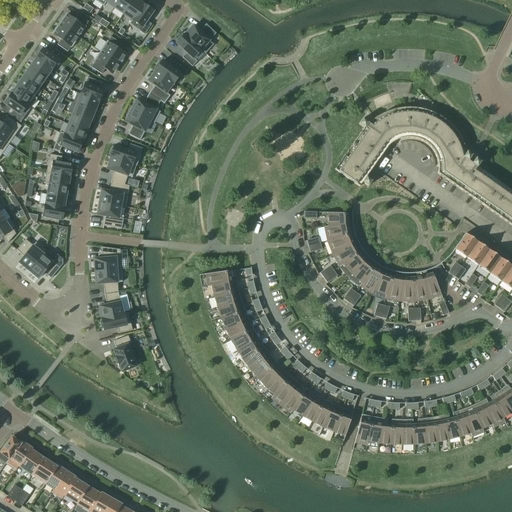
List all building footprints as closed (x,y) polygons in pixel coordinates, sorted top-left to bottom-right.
[(133,0),(120,0),(114,8),(123,14),(133,0)] [(143,5),(136,0),(133,0),(123,14),(132,20),(129,24),(143,5)] [(153,11),(143,5),(129,24),(139,31),(146,21),(153,11)] [(74,20),(66,15),(64,18),(62,18),(58,24),(78,37),(84,27),(74,20)] [(78,15),(74,20),(84,27),(88,22),(78,15)] [(149,22),(146,21),(139,31),(144,35),(148,29),(151,24),(149,22)] [(78,37),(58,24),(54,29),(55,30),(53,34),(61,40),(71,47),(78,37)] [(216,34),(206,24),(202,29),(207,34),(204,36),(209,41),(216,34)] [(207,34),(202,29),(199,31),(193,26),(185,35),(185,34),(184,34),(201,50),(209,41),(204,36),(207,34)] [(201,50),(184,34),(183,36),(182,35),(176,40),(178,42),(176,43),(186,53),(193,59),(193,58),(201,50)] [(111,37),(107,42),(118,49),(121,44),(111,37)] [(71,47),(61,40),(57,45),(67,52),(71,47)] [(118,49),(107,42),(101,52),(120,65),(124,59),(123,58),(126,54),(118,49)] [(58,60),(42,49),(36,58),(51,69),(58,60)] [(120,65),(101,52),(94,62),(105,69),(113,74),(115,70),(116,71),(120,65)] [(193,59),(186,53),(182,57),(192,67),(197,61),(195,60),(193,58),(193,59)] [(51,69),(36,58),(30,67),(45,78),(51,69)] [(161,63),(159,61),(154,68),(156,69),(155,70),(173,84),(180,75),(180,74),(173,69),(162,61),(161,63)] [(105,69),(94,62),(91,67),(101,74),(105,69)] [(188,72),(177,64),(176,65),(173,69),(180,74),(180,75),(184,77),(188,72)] [(45,78),(30,67),(23,76),(39,87),(45,78)] [(155,71),(148,81),(154,85),(153,88),(159,92),(161,89),(166,93),(173,84),(155,70),(155,71)] [(39,87),(23,76),(17,85),(37,99),(37,98),(33,96),(39,87)] [(103,91),(85,83),(80,94),(98,101),(103,91)] [(37,99),(17,85),(11,94),(31,108),(37,99)] [(159,92),(153,88),(148,94),(160,101),(164,104),(170,96),(166,93),(161,89),(159,92)] [(31,108),(11,94),(4,104),(20,115),(26,105),(30,108),(31,108)] [(98,101),(80,94),(76,104),(94,112),(98,101)] [(160,101),(148,94),(147,96),(145,100),(152,103),(150,107),(156,110),(160,101)] [(144,103),(136,100),(131,111),(154,123),(160,112),(156,110),(150,107),(152,103),(145,100),(144,103)] [(94,112),(76,104),(72,114),(90,122),(94,112)] [(438,173),(447,180),(511,225),(511,191),(477,167),(481,161),(476,158),(467,151),(466,152),(463,144),(464,144),(459,136),(458,135),(459,134),(453,127),(452,126),(445,120),(439,116),(431,112),(430,111),(421,109),(419,109),(419,108),(410,108),(403,108),(394,109),(393,110),(384,113),(383,114),(383,113),(375,118),(369,123),(368,123),(362,119),(359,124),(364,128),(335,169),(360,187),(363,182),(365,184),(368,186),(372,181),(366,177),(374,166),(379,160),(386,149),(388,146),(390,145),(392,143),(394,142),(396,140),(399,139),(401,139),(403,138),(405,138),(408,138),(410,138),(412,138),(414,138),(416,138),(417,139),(419,139),(421,140),(424,142),(426,143),(427,144),(429,145),(430,147),(432,149),(433,150),(434,152),(435,154),(436,156),(437,159),(438,162),(438,166),(438,170),(438,173)] [(154,123),(131,111),(125,122),(132,126),(131,129),(137,132),(138,129),(144,132),(150,121),(154,123)] [(90,122),(72,114),(68,124),(86,132),(90,122)] [(0,123),(0,138),(8,144),(21,126),(6,116),(0,124),(0,123)] [(37,134),(41,126),(35,122),(30,129),(37,134)] [(86,132),(68,124),(64,134),(82,142),(86,132)] [(144,132),(138,129),(137,132),(131,129),(128,134),(132,137),(140,140),(144,132)] [(64,134),(60,132),(55,143),(77,153),(82,142),(64,134)] [(0,138),(0,156),(8,144),(0,138)] [(142,148),(129,144),(127,150),(136,153),(135,154),(140,155),(142,148)] [(113,148),(112,147),(109,154),(111,155),(110,157),(136,166),(140,155),(135,154),(136,153),(127,150),(114,146),(113,148)] [(70,177),(72,165),(60,163),(62,157),(49,154),(46,172),(70,177)] [(113,175),(120,177),(121,174),(127,176),(132,177),(136,166),(110,157),(111,157),(107,169),(114,171),(113,175)] [(70,177),(46,172),(44,183),(68,187),(70,177)] [(127,176),(121,174),(120,177),(113,175),(111,181),(124,185),(127,176)] [(117,189),(116,193),(127,195),(129,186),(124,185),(111,181),(110,188),(117,189)] [(47,194),(66,198),(68,187),(44,183),(49,184),(47,194)] [(15,195),(24,196),(25,184),(16,184),(15,195)] [(125,207),(127,195),(116,193),(117,189),(110,188),(109,192),(101,190),(99,202),(125,207)] [(47,194),(45,205),(64,208),(66,198),(47,194)] [(111,220),(112,217),(118,218),(120,207),(125,208),(125,207),(99,202),(97,215),(105,216),(104,219),(111,220)] [(64,208),(45,205),(43,217),(61,220),(64,208)] [(328,226),(353,224),(353,222),(353,218),(352,218),(352,219),(348,219),(348,214),(351,214),(351,215),(351,214),(328,213),(328,226)] [(111,220),(104,219),(103,226),(121,229),(123,219),(118,218),(112,217),(111,220)] [(0,224),(0,237),(3,236),(13,230),(12,229),(11,230),(5,221),(0,224)] [(328,226),(324,227),(327,241),(350,234),(349,230),(353,229),(354,229),(353,226),(353,224),(328,226)] [(13,230),(3,236),(7,243),(15,234),(13,230)] [(466,257),(477,241),(466,233),(465,234),(455,249),(466,257)] [(332,254),(358,242),(357,240),(356,237),(355,237),(356,237),(352,239),(350,234),(327,241),(332,254)] [(308,247),(320,243),(319,237),(306,241),(308,247)] [(25,240),(17,250),(21,254),(26,249),(29,251),(33,246),(25,240)] [(478,265),(489,250),(477,241),(466,257),(478,265)] [(45,250),(36,242),(33,246),(29,251),(26,249),(21,254),(24,256),(19,263),(28,271),(45,250)] [(340,267),(343,265),(359,253),(357,248),(360,246),(360,247),(361,247),(360,245),(358,242),(332,254),(340,267)] [(322,249),(320,243),(308,247),(310,253),(322,249)] [(94,259),(95,271),(121,270),(120,250),(101,247),(102,258),(94,259)] [(51,269),(48,267),(52,262),(59,268),(62,264),(62,259),(57,254),(54,258),(45,250),(28,271),(38,279),(43,272),(46,275),(51,269)] [(489,273),(500,258),(489,250),(478,265),(489,273)] [(352,275),(369,257),(368,255),(365,253),(365,254),(362,256),(359,253),(343,265),(352,275)] [(362,283),(374,267),(370,264),(372,261),(373,261),(373,260),(372,259),(369,257),(352,275),(362,283)] [(511,265),(500,258),(489,273),(501,282),(511,266),(511,265)] [(59,268),(52,262),(48,267),(51,269),(46,275),(51,278),(59,268)] [(460,266),(455,262),(448,273),(453,276),(460,266)] [(374,290),(384,268),(381,266),(380,265),(379,265),(380,266),(378,269),(374,267),(362,283),(359,286),(372,294),(374,290)] [(324,278),(334,271),(330,266),(320,273),(324,278)] [(460,266),(453,276),(458,280),(466,270),(460,266)] [(511,266),(501,282),(511,289),(511,266)] [(386,295),(392,276),(387,274),(389,270),(390,270),(388,269),(384,268),(374,290),(386,295)] [(122,282),(121,270),(95,271),(95,284),(104,283),(104,294),(118,292),(117,282),(122,282)] [(208,286),(236,281),(235,270),(206,274),(206,275),(208,286)] [(421,272),(428,300),(442,295),(432,273),(427,275),(426,271),(427,271),(426,270),(424,271),(421,272)] [(338,276),(334,271),(324,278),(327,283),(338,276)] [(399,301),(402,273),(400,272),(397,272),(397,273),(397,277),(392,276),(386,295),(385,299),(399,301)] [(428,300),(421,272),(419,272),(416,273),(417,277),(412,278),(413,301),(428,300)] [(413,301),(412,278),(407,278),(407,274),(408,274),(408,273),(406,273),(402,273),(399,301),(413,301)] [(465,284),(470,288),(477,278),(472,274),(465,284)] [(214,297),(238,291),(236,281),(208,286),(208,287),(212,286),(214,297)] [(481,296),(489,286),(483,282),(476,292),(481,296)] [(348,303),(356,292),(351,289),(343,299),(348,303)] [(238,291),(214,297),(217,308),(241,301),(238,291)] [(104,294),(107,305),(99,307),(101,318),(101,319),(128,313),(128,312),(123,313),(118,292),(104,294)] [(361,296),(356,292),(348,303),(354,306),(361,296)] [(506,298),(501,295),(494,305),(499,309),(506,298)] [(254,307),(260,304),(258,298),(258,299),(252,301),(254,307)] [(506,298),(499,309),(504,312),(511,302),(506,298)] [(241,301),(217,308),(221,319),(245,310),(241,301)] [(444,302),(438,304),(443,316),(449,313),(444,302)] [(262,310),(260,304),(254,307),(256,312),(262,310)] [(383,305),(377,304),(374,316),(380,318),(383,305)] [(383,305),(380,318),(386,319),(389,307),(383,305)] [(245,310),(221,319),(226,330),(249,320),(245,310)] [(102,321),(100,321),(101,329),(103,328),(104,330),(117,327),(119,333),(132,330),(128,313),(101,319),(102,321)] [(262,324),(268,321),(265,315),(265,316),(259,318),(262,324)] [(249,320),(226,330),(231,341),(253,329),(251,324),(249,320)] [(271,326),(268,321),(262,324),(265,329),(270,326),(270,327),(271,326)] [(253,329),(231,341),(237,351),(258,338),(253,329)] [(272,340),(277,337),(274,331),(273,332),(274,332),(268,335),(272,340)] [(119,365),(119,366),(118,366),(120,372),(121,371),(122,372),(136,367),(127,345),(131,344),(128,336),(113,341),(116,349),(113,350),(116,356),(115,356),(119,365)] [(272,340),(276,345),(280,342),(281,342),(277,337),(272,340)] [(258,338),(237,351),(243,361),(264,346),(258,338)] [(264,346),(243,361),(250,370),(270,354),(264,346)] [(284,356),(289,351),(285,346),(284,347),(280,351),(284,356)] [(293,356),(289,351),(284,356),(288,360),(292,356),(293,356)] [(270,354),(250,370),(258,379),(276,362),(273,358),(270,354)] [(297,369),(302,364),(297,360),(293,365),(297,369)] [(276,362),(258,379),(266,387),(283,370),(276,362)] [(297,369),(302,373),(306,368),(302,364),(297,369)] [(502,368),(497,372),(501,377),(506,373),(502,369),(502,368)] [(271,398),(290,377),(283,370),(266,387),(274,395),(271,398)] [(312,381),(316,376),(311,372),(307,377),(312,381)] [(501,377),(497,372),(492,376),(496,381),(501,377)] [(321,379),(316,376),(312,381),(317,384),(321,379)] [(271,398),(280,406),(298,383),(290,377),(271,398)] [(482,382),(485,388),(490,385),(487,379),(482,382)] [(329,391),(332,385),(326,382),(326,383),(323,388),(329,391)] [(482,382),(476,385),(476,386),(477,385),(480,391),(485,388),(482,382)] [(298,383),(280,406),(290,413),(304,393),(306,389),(303,386),(298,383)] [(329,391),(334,394),(337,388),(332,385),(329,391)] [(499,391),(511,411),(511,391),(507,385),(499,391)] [(465,390),(468,397),(474,394),(471,388),(465,390)] [(346,399),(348,393),(343,390),(342,391),(343,391),(340,396),(346,399)] [(465,390),(460,393),(462,399),(468,397),(465,390)] [(493,401),(505,422),(503,418),(511,412),(511,411),(499,391),(494,394),(497,398),(493,401)] [(304,393),(290,413),(290,414),(293,410),(302,416),(315,395),(311,392),(308,396),(304,393)] [(354,395),(348,393),(346,399),(352,401),(354,395)] [(315,395),(302,416),(312,422),(324,400),(323,400),(321,404),(317,402),(320,398),(315,395)] [(481,402),(494,428),(505,422),(493,401),(488,403),(486,399),(481,402)] [(324,400),(312,422),(323,427),(333,404),(324,400)] [(472,406),(483,433),(484,432),(482,429),(492,424),(494,428),(481,402),(472,406)] [(333,404),(323,427),(334,432),(342,408),(333,404)] [(472,437),(483,433),(472,406),(467,408),(462,410),(472,437)] [(342,408),(334,432),(345,436),(353,412),(342,408)] [(472,437),(462,410),(457,411),(453,413),(454,418),(460,437),(470,433),(472,437)] [(367,445),(372,417),(362,414),(354,443),(355,443),(367,445)] [(443,415),(449,440),(460,437),(454,418),(449,419),(448,414),(443,415)] [(433,417),(437,442),(449,440),(443,415),(433,417)] [(372,417),(367,445),(368,442),(379,443),(382,418),(372,417)] [(423,419),(426,444),(437,442),(433,417),(423,419)] [(382,418),(379,443),(390,445),(392,419),(391,424),(387,424),(387,419),(382,418)] [(392,419),(390,445),(402,445),(402,420),(392,419)] [(413,425),(414,445),(426,444),(423,419),(418,419),(418,424),(413,425)] [(402,420),(402,445),(414,445),(413,425),(408,425),(408,420),(402,420)] [(0,451),(0,457),(6,463),(23,442),(22,442),(21,444),(12,437),(0,452),(0,451)] [(23,442),(6,463),(9,459),(19,466),(32,448),(23,442)] [(32,448),(19,466),(32,475),(43,458),(31,449),(32,448)] [(43,458),(32,475),(46,483),(57,465),(56,466),(43,458)] [(57,465),(46,483),(55,489),(52,492),(53,492),(66,471),(57,465)] [(66,471),(53,492),(62,499),(76,477),(66,471)] [(76,477),(62,499),(64,495),(77,504),(88,487),(82,483),(83,482),(77,478),(77,480),(75,479),(76,477)] [(27,484),(22,490),(10,480),(2,491),(22,505),(34,489),(27,484)] [(88,487),(77,504),(91,511),(90,511),(91,511),(102,493),(101,494),(88,487)] [(102,493),(91,511),(103,511),(111,499),(102,493)] [(111,499),(103,511),(116,511),(121,504),(111,499)]
